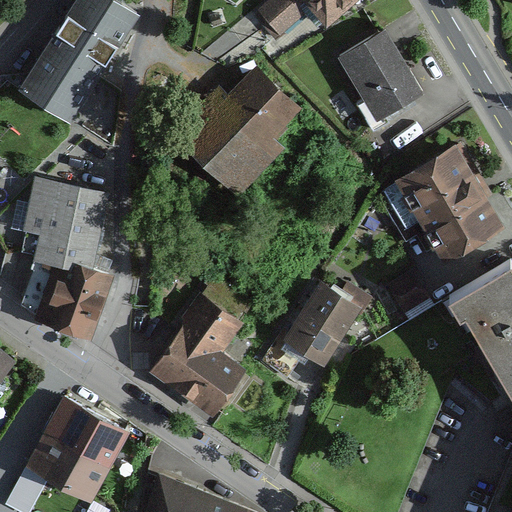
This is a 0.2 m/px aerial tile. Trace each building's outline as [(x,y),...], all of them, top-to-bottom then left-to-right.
[(143,11),(124,0),(77,0),(26,84),(78,116),(143,11)] [(272,0),(267,5),(289,29),(319,0),(320,0),(340,20),(361,0),(272,0)] [(436,89),(399,25),(350,53),(388,118),(436,89)] [(310,103),(265,63),(241,90),(231,81),(181,136),(248,195),(292,146),(281,135),(310,103)] [(511,214),(469,142),(411,177),(464,266),(511,237),(511,214)] [(118,189),(48,174),(35,231),(52,235),(45,267),(57,270),(44,318),(101,337),(119,274),(101,269),(118,189)] [(13,231),(23,234),(30,208),(20,205),(13,231)] [(511,383),(511,257),(451,294),(462,311),(466,309),(511,383)] [(432,295),(418,270),(393,283),(407,309),(432,295)] [(370,301),(331,278),(297,336),(336,359),(370,301)] [(239,317),(203,292),(153,364),(214,407),(243,366),(217,348),(239,317)] [(0,368),(11,356),(0,347),(0,368)] [(125,428),(65,395),(48,426),(108,459),(125,428)] [(108,459),(48,426),(31,457),(91,490),(108,459)] [(208,511),(215,496),(162,476),(148,511),(208,511)] [(258,511),(215,496),(208,511),(258,511)]
